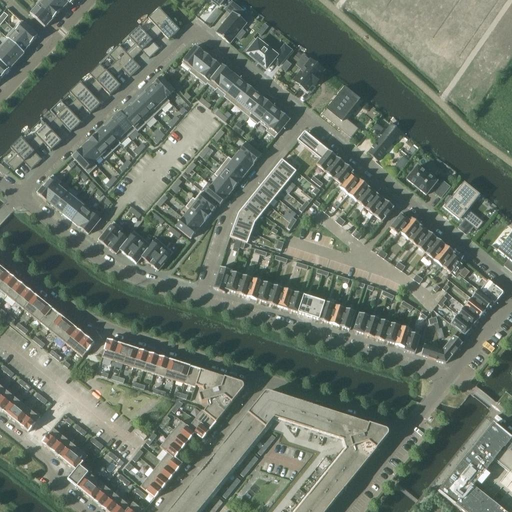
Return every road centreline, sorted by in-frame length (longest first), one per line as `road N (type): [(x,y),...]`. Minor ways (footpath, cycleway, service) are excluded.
road 1 (residential): [(306,117),(197,32),(18,196)]
road 2 (residential): [(0,251),(93,322),(264,378)]
road 3 (residential): [(511,285),(306,117)]
road 4 (residential): [(447,379),(200,300)]
road 5 (residential): [(306,117),(230,209),(200,300)]
road 6 (residential): [(200,300),(100,262),(18,196)]
road 7 (residential): [(264,378),(154,511)]
road 8 (residential): [(264,378),(410,425)]
road 9 (residential): [(0,99),(92,0)]
road 10 (residential): [(91,511),(0,426)]
